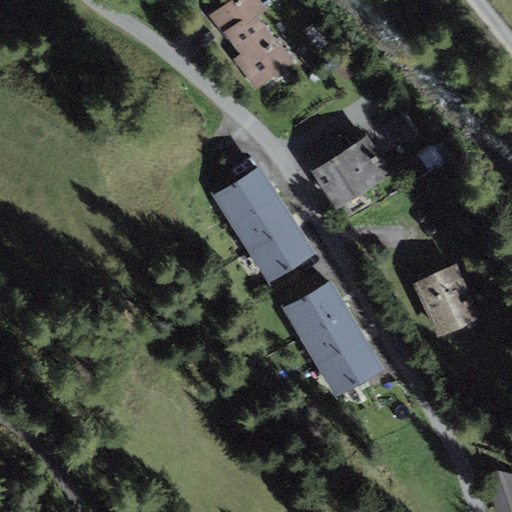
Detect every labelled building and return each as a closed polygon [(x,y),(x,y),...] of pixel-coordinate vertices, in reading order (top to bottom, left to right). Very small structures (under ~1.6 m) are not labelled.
[(257,91),(294,62),(258,16),(267,9),(259,0),(229,0),(209,16),(239,55),(233,60),(257,91)] [(402,113),(384,125),(399,147),(417,135),(402,113)] [(324,164),(312,172),(337,210),(393,173),(368,135),(347,149),(338,136),(316,151),(324,164)] [(214,194),(232,224),(279,195),(260,165),(214,194)] [(232,224),(250,253),(297,224),(279,195),(232,224)] [(250,253),(268,282),(315,253),(297,224),(250,253)] [(456,264),(414,283),(438,336),(481,317),(456,264)] [(284,308),(301,338),(349,310),(332,280),(284,308)] [(301,338),(319,367),(367,339),(349,310),(301,338)] [(319,367),(336,397),(384,369),(367,339),(319,367)] [(511,511),(511,473),(498,470),(489,473),(497,511),(511,511)]
